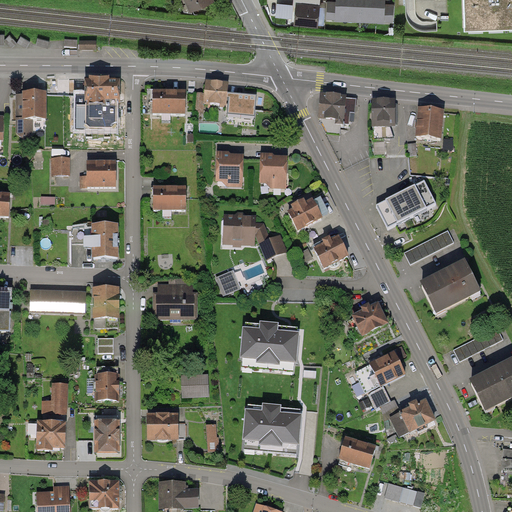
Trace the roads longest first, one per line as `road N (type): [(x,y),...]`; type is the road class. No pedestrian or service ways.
road 1 (tertiary): [(281,77),(456,424),(483,511)]
road 2 (tertiary): [(511,103),(281,77)]
road 3 (residential): [(133,470),(225,477),(345,511)]
road 4 (residential): [(133,278),(133,66)]
road 5 (residential): [(133,470),(133,278)]
road 6 (tertiary): [(133,66),(281,77)]
road 7 (residential): [(0,272),(133,278)]
road 8 (residential): [(0,465),(133,470)]
road 9 (tertiary): [(0,65),(133,66)]
